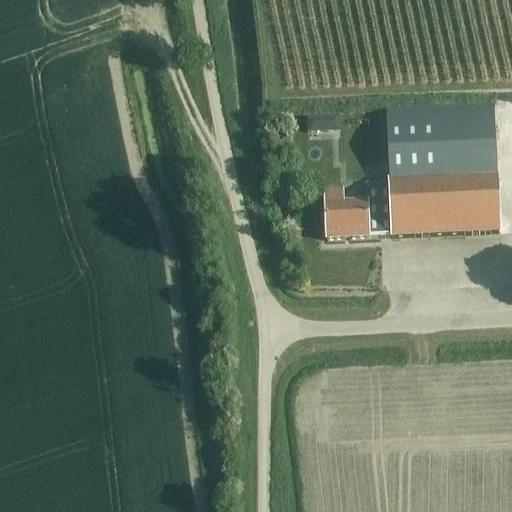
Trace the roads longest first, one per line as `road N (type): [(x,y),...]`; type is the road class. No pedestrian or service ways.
road 1 (unclassified): [(271,334),(242,230),(199,0)]
road 2 (unclassified): [(511,321),(271,334)]
road 3 (unclassified): [(264,511),(271,334)]
